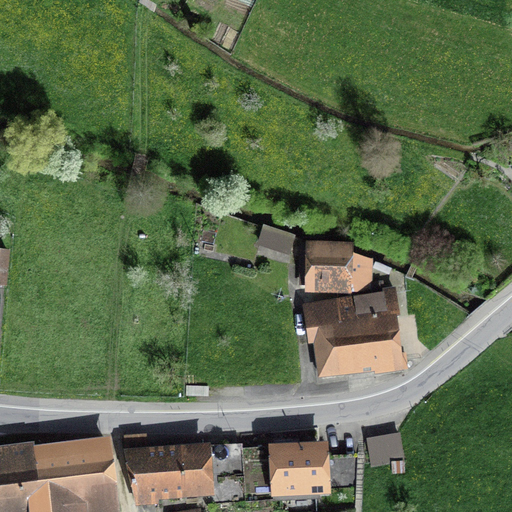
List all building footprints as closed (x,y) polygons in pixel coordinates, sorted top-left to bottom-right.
[(297,240),(264,229),(258,246),(291,257),(297,240)] [(360,249),(313,249),(313,293),(378,294),(378,266),(360,265),(360,249)] [(14,256),(0,255),(0,289),(11,291),(14,256)] [(405,298),(315,311),(326,381),(415,368),(405,298)] [(401,440),(369,444),(372,465),(403,461),(401,440)] [(272,446),(241,448),(244,502),(278,500),(278,489),(322,486),(320,449),(272,452),(272,446)] [(241,448),(125,454),(135,501),(158,498),(157,493),(208,489),(208,504),(244,502),(241,448)] [(111,511),(108,456),(0,463),(0,511),(16,511),(35,511),(111,511)] [(355,456),(327,457),(329,488),(354,487),(355,456)]
